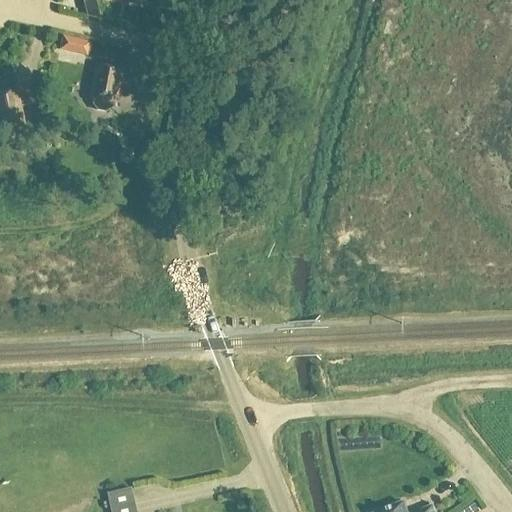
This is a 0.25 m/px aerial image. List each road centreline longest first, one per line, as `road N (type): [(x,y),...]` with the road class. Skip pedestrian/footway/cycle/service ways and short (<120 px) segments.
road 1 (unclassified): [(284,511),(216,343),(185,239),(185,138),(210,0)]
road 2 (track): [(511,505),(438,425),(408,413),(315,408),(246,415)]
road 3 (track): [(183,161),(138,178),(121,202),(94,216),(0,227)]
